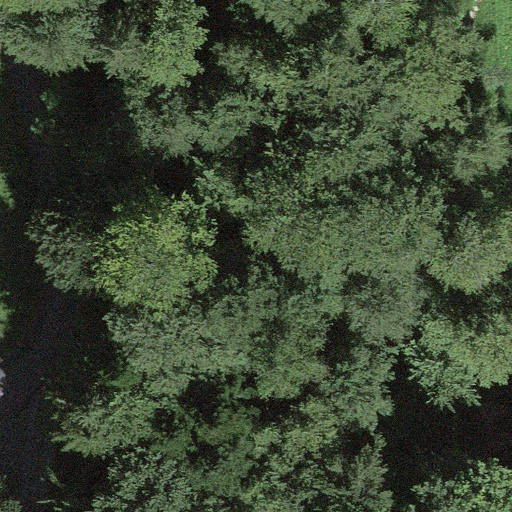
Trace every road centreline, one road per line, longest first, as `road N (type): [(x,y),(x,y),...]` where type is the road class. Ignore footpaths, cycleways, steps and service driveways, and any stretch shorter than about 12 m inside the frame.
road 1 (unclassified): [(0,393),(32,365),(61,282),(60,239),(7,0)]
road 2 (track): [(4,391),(32,511)]
